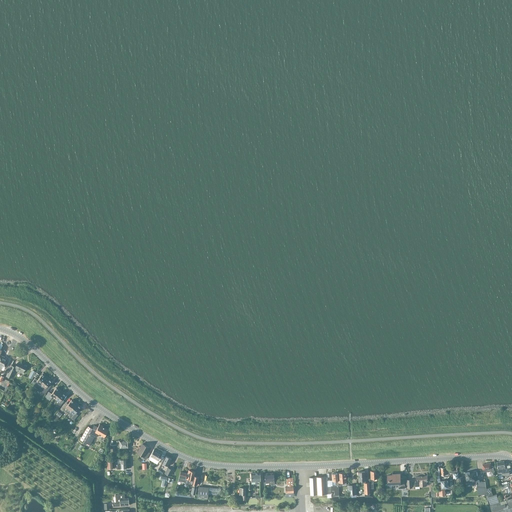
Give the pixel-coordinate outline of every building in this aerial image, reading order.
[(5,367),(9,360),(4,358),(4,357),(1,355),(0,356),(0,369),(1,370),(3,366),(5,367)] [(6,376),(11,378),(15,370),(23,374),(26,366),(18,363),(15,367),(12,365),(8,372),(6,376)] [(38,389),(41,385),(47,377),(43,374),(43,375),(42,374),(37,380),(35,378),(31,383),(33,385),(38,389)] [(41,385),(38,389),(42,392),(45,394),(48,389),(49,388),(51,385),(49,383),(51,381),(50,381),(51,380),(47,377),(41,385)] [(53,397),(55,399),(61,391),(57,388),(56,388),(51,394),(49,392),(45,397),(50,400),(53,397)] [(57,400),(54,404),(56,406),(59,408),(62,403),(60,401),(65,395),(64,394),(65,393),(61,391),(55,399),(57,400)] [(64,404),(60,409),(63,411),(64,409),(66,410),(65,411),(68,413),(76,403),(73,400),(72,400),(71,400),(66,406),(64,404)] [(76,403),(68,413),(70,415),(69,416),(74,420),(78,415),(75,413),(80,407),(79,406),(80,406),(76,403)] [(88,426),(80,440),(84,442),(83,444),(85,445),(87,443),(89,445),(91,443),(94,436),(96,437),(98,434),(100,435),(99,438),(99,439),(101,440),(102,440),(104,437),(108,430),(102,427),(103,426),(99,424),(98,427),(94,425),(92,429),(88,426)] [(119,448),(127,448),(127,440),(116,441),(116,445),(119,445),(119,448)] [(146,459),(148,456),(145,454),(149,448),(142,444),(137,453),(143,457),(143,458),(146,459)] [(154,449),(150,456),(158,461),(159,459),(160,460),(160,458),(162,454),(154,449)] [(165,456),(161,463),(163,464),(165,465),(168,466),(172,459),(165,456)] [(121,464),(117,464),(117,466),(117,469),(127,469),(126,459),(120,460),(121,464)] [(509,469),(506,469),(505,469),(504,461),(497,462),(498,470),(498,475),(502,474),(503,476),(510,475),(509,469)] [(495,471),(494,471),(493,466),(491,466),(491,463),(482,464),(483,472),(491,471),(492,477),(496,476),(495,471)] [(450,472),(449,472),(450,476),(450,478),(451,478),(451,483),(455,483),(455,485),(462,484),(462,477),(459,477),(458,472),(459,472),(459,466),(455,466),(449,467),(450,472)] [(170,476),(173,470),(168,467),(165,474),(170,476)] [(450,476),(449,472),(448,467),(441,468),(441,475),(448,475),(448,476),(450,476)] [(186,479),(185,482),(189,483),(194,484),(197,485),(199,476),(196,475),(196,476),(194,475),(195,472),(189,470),(188,474),(186,479)] [(365,471),(358,472),(358,481),(361,480),(361,483),(364,483),(364,494),(370,493),(369,488),(369,482),(365,483),(365,471)] [(370,479),(369,479),(369,482),(369,488),(373,488),(373,483),(373,479),(376,478),(376,476),(379,476),(379,473),(376,473),(376,471),(370,471),(370,479)] [(476,471),(466,472),(467,481),(472,481),(473,484),(477,484),(478,495),(484,494),(483,487),(482,482),(480,482),(480,481),(479,481),(479,480),(476,480),(476,471)] [(179,475),(178,481),(184,482),(185,482),(186,479),(188,474),(187,474),(187,473),(180,472),(179,475)] [(251,482),(260,481),(260,473),(251,473),(251,482)] [(273,473),(264,474),(265,482),(268,482),(268,483),(271,483),(271,485),(274,485),(273,473)] [(332,480),(326,481),(326,486),(327,486),(330,486),(331,491),(334,491),(334,496),(339,495),(338,485),(338,484),(338,473),(331,474),(332,480)] [(346,473),(338,473),(338,484),(338,485),(341,485),(341,482),(346,482),(346,481),(347,480),(348,479),(348,478),(348,475),(348,474),(347,474),(346,473)] [(399,488),(405,488),(404,478),(401,478),(400,474),(392,474),(392,475),(387,475),(388,484),(398,483),(399,488)] [(416,477),(416,482),(415,482),(415,486),(419,486),(426,486),(426,481),(428,481),(428,475),(422,476),(416,477)] [(326,486),(326,481),(326,476),(309,477),(310,494),(331,493),(330,486),(326,486)] [(442,484),(439,484),(440,495),(447,494),(446,491),(451,491),(449,479),(450,479),(450,478),(450,476),(445,477),(445,479),(441,480),(442,484)] [(348,485),(348,491),(348,494),(348,497),(356,496),(356,485),(348,485)] [(286,497),(294,496),(293,486),(285,487),(286,497)] [(220,495),(221,489),(198,487),(197,498),(207,498),(208,494),(220,495)] [(113,506),(129,505),(128,498),(124,498),(124,495),(123,494),(115,494),(116,502),(113,502),(113,506)] [(488,496),(491,505),(499,502),(496,494),(488,496)] [(511,511),(511,498),(499,502),(491,505),(490,505),(491,511),(511,511)]
